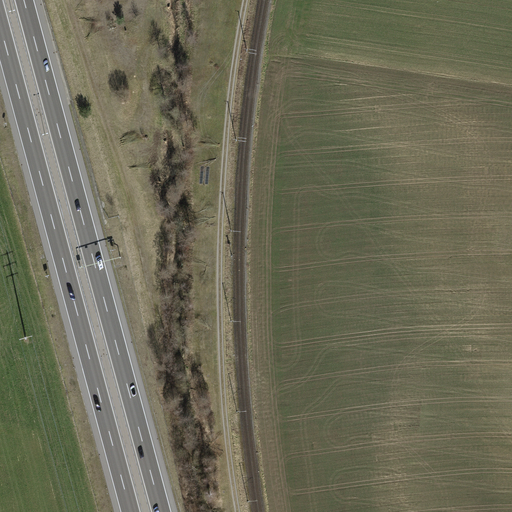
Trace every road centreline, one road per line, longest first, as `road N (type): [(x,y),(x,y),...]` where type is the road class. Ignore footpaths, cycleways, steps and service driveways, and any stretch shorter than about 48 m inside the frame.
road 1 (motorway): [(161,511),(24,0)]
road 2 (track): [(245,0),(225,153),(219,297),(237,511)]
road 3 (motorway): [(0,24),(130,511)]
road 4 (track): [(67,0),(131,189),(160,325)]
